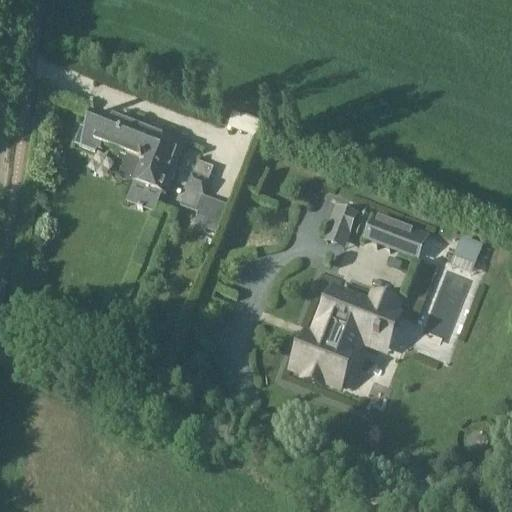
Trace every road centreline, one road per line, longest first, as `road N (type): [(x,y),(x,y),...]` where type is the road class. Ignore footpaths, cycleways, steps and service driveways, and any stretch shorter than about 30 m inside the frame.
road 1 (track): [(409,511),(0,351)]
road 2 (residential): [(0,137),(18,0)]
